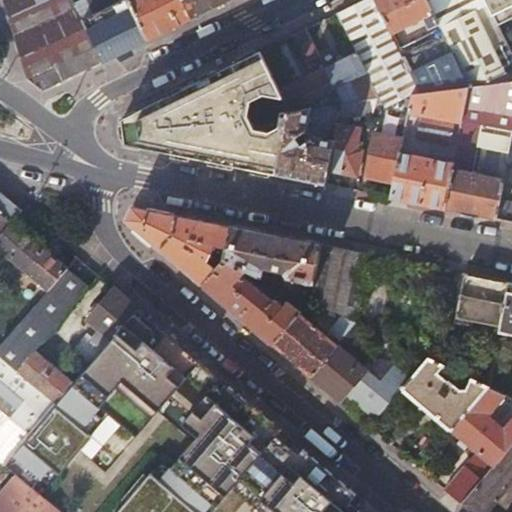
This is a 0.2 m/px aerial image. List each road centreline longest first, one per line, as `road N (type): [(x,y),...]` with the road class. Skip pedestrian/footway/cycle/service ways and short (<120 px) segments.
road 1 (residential): [(102,178),(103,223),(129,262),(420,511)]
road 2 (residential): [(511,253),(138,176)]
road 3 (residential): [(71,138),(100,97),(297,0)]
